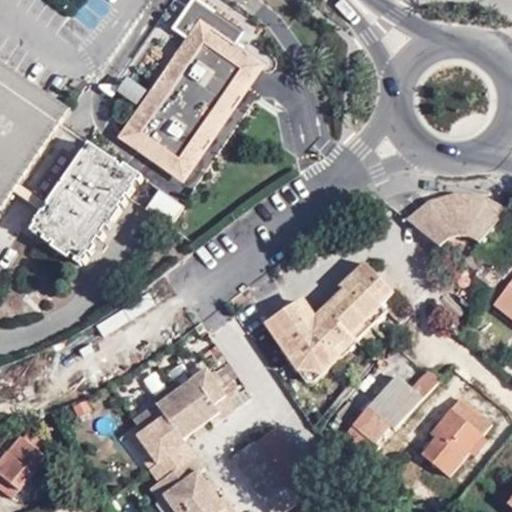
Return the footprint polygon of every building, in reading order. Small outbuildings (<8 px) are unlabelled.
[(182,182),(263,66),(238,48),(248,34),(199,0),(195,0),(174,32),(190,42),(122,140),(182,182)] [(71,113),(0,64),(0,215),(15,194),(44,213),(36,225),(38,226),(33,234),(85,269),(146,180),(127,167),(125,168),(91,145),(50,206),(21,187),(71,113)] [(119,97),(136,106),(144,91),(127,82),(119,97)] [(187,209),(161,191),(147,212),(172,230),(187,209)] [(435,211),(415,228),(442,250),(450,243),(454,242),(462,240),(471,241),(479,245),(472,255),(485,265),(476,276),(495,292),(511,270),(511,241),(511,232),(501,223),(504,220),(483,207),(457,204),(435,211)] [(379,302),(392,290),(367,265),(343,289),(345,292),(351,297),(315,333),(295,306),(267,325),(307,383),(317,384),(389,313),(384,307),(379,302)] [(511,318),(511,286),(496,306),(511,318)] [(397,294),(392,290),(379,302),(384,307),(397,294)] [(351,297),(345,292),(315,321),(300,303),(295,306),(315,333),(351,297)] [(223,415),(227,420),(238,412),(209,372),(160,409),(158,406),(136,423),(138,426),(144,434),(139,438),(151,455),(159,465),(153,471),(163,483),(153,490),(161,501),(166,497),(176,511),(235,511),(226,499),(222,502),(201,473),(204,470),(196,458),(192,461),(184,451),(188,448),(184,443),(211,423),(223,415)] [(412,390),(425,401),(442,382),(433,373),(427,374),(412,390)] [(396,432),(425,401),(412,390),(398,377),(342,440),(369,463),(382,448),(379,446),(393,430),(396,432)] [(450,478),(494,426),(463,399),(432,436),(438,440),(424,456),(450,478)] [(216,428),(227,420),(223,415),(211,423),(216,428)] [(144,434),(138,426),(126,435),(144,460),(151,455),(139,438),(144,434)] [(0,467),(0,475),(21,493),(48,458),(40,452),(46,443),(31,430),(24,439),(23,439),(0,467)] [(233,459),(271,511),(288,511),(299,504),(255,444),(233,459)] [(196,458),(188,448),(184,451),(192,461),(196,458)] [(0,490),(14,502),(21,493),(0,475),(0,490)] [(158,503),(164,511),(176,511),(166,497),(161,501),(158,503)]
